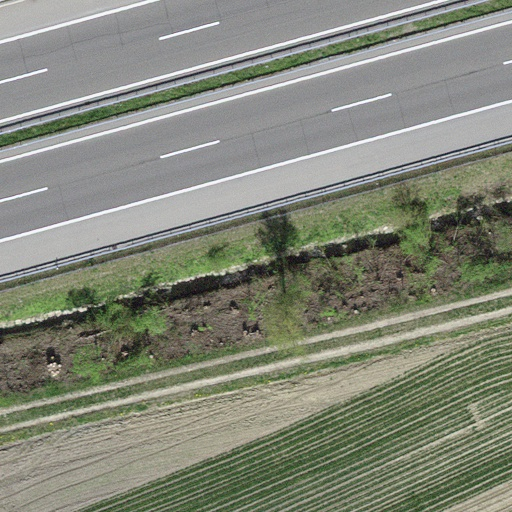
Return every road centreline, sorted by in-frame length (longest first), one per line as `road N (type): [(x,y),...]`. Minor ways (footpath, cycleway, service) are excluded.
road 1 (motorway): [(0,201),(511,61)]
road 2 (track): [(0,423),(511,301)]
road 3 (motorway): [(302,0),(0,82)]
